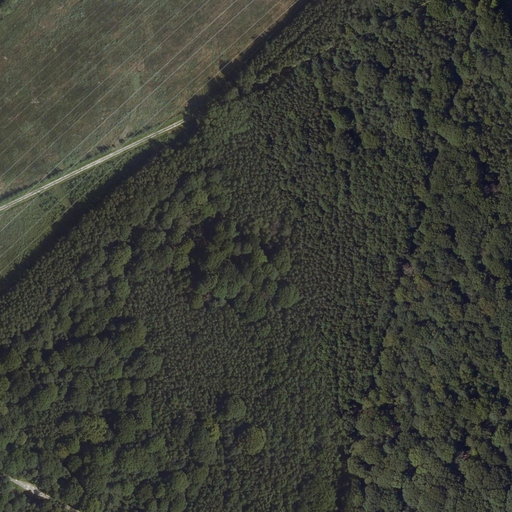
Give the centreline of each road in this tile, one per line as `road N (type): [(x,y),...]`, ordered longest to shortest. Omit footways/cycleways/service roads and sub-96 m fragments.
road 1 (track): [(445,0),(0,215)]
road 2 (track): [(0,438),(142,511)]
